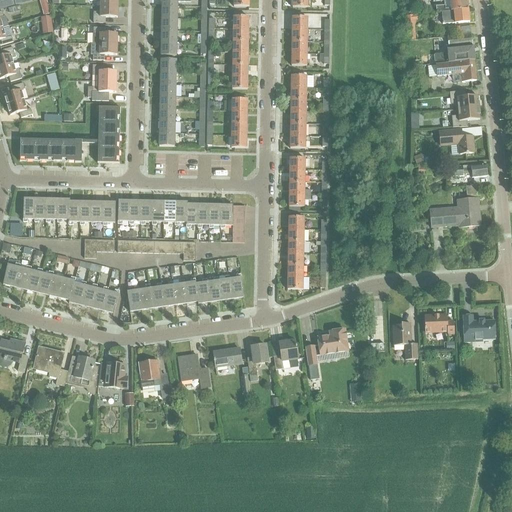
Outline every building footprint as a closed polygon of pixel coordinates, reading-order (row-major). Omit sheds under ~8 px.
[(10,0),(2,2),(4,9),(12,7),(10,0)] [(307,0),(291,0),(291,8),(307,8),(307,0)] [(432,0),(433,2),(444,1),(444,6),(436,7),(436,13),(441,13),(444,13),(468,11),(466,0),(432,0)] [(20,7),(8,10),(10,15),(21,12),(20,7)] [(117,7),(100,7),(100,13),(93,13),(93,23),(105,24),(105,18),(117,18),(117,7)] [(177,7),(162,7),(162,19),(177,19),(177,7)] [(444,13),(441,13),(442,25),(454,24),(469,22),(468,11),(444,13)] [(8,27),(5,17),(3,18),(2,12),(0,12),(0,29),(2,29),(8,27)] [(415,15),(405,16),(406,22),(407,28),(414,27),(413,21),(416,21),(415,15)] [(51,16),(41,17),(42,26),(52,25),(51,16)] [(64,16),(55,16),(55,25),(63,25),(64,16)] [(233,17),(233,30),(248,30),(248,18),(233,17)] [(291,30),(307,31),(307,18),(291,18),(291,30)] [(177,19),(162,19),(162,31),(177,32),(177,19)] [(8,27),(2,29),(0,29),(0,46),(13,43),(8,27)] [(117,45),(117,34),(105,34),(105,28),(93,28),(93,45),(117,45)] [(248,30),(233,30),(232,42),(248,42),(248,30)] [(307,31),(291,30),(291,42),(306,43),(307,31)] [(162,31),(161,44),(176,44),(177,32),(162,31)] [(448,48),(471,45),(470,35),(447,38),(448,48)] [(232,42),(232,54),(247,54),(248,42),(232,42)] [(291,42),(291,54),(306,55),(306,43),(291,42)] [(176,44),(161,44),(161,56),(176,57),(176,44)] [(117,45),(93,45),(92,61),(104,61),(104,55),(116,56),(117,45)] [(0,68),(13,65),(11,59),(15,58),(12,48),(1,51),(2,57),(0,57),(0,68)] [(447,53),(434,55),(435,65),(436,65),(443,64),(459,63),(474,61),(472,48),(447,50),(447,53)] [(247,54),(232,54),(232,66),(247,66),(247,54)] [(306,55),(291,54),(291,67),(306,67),(306,55)] [(329,65),(329,55),(319,55),(319,63),(323,63),(323,65),(329,65)] [(161,60),(160,73),(176,73),(176,61),(161,60)] [(443,64),(436,65),(437,77),(443,76),(454,75),(455,82),(461,82),(461,83),(476,81),(474,61),(459,63),(443,64)] [(14,70),(13,65),(0,68),(0,79),(8,77),(10,83),(22,79),(19,69),(14,70)] [(92,82),(116,83),(116,72),(104,72),(104,66),(92,66),(92,82)] [(232,66),(232,77),(247,78),(247,66),(232,66)] [(176,73),(160,73),(160,85),(176,86),(176,73)] [(290,89),(306,89),(313,89),(313,77),(306,77),(290,76),(290,89)] [(247,78),(232,77),(232,90),(247,90),(247,78)] [(116,83),(92,82),(92,88),(87,88),(87,99),(92,99),(92,102),(108,102),(108,93),(116,93),(116,83)] [(57,83),(49,86),(51,92),(59,90),(57,83)] [(7,106),(23,101),(20,91),(25,90),(23,84),(11,87),(13,93),(4,95),(7,106)] [(160,85),(160,98),(175,98),(176,86),(160,85)] [(290,89),(290,101),(305,101),(306,89),(290,89)] [(479,103),(477,102),(477,96),(465,98),(465,92),(449,93),(450,105),(457,105),(457,110),(479,108),(479,103)] [(175,98),(160,98),(160,110),(175,110),(175,98)] [(231,100),(231,112),(246,113),(247,100),(231,100)] [(23,101),(7,106),(10,116),(19,113),(21,118),(32,115),(30,109),(26,111),(23,101)] [(290,101),(290,113),(305,113),(305,101),(290,101)] [(120,109),(102,108),(102,122),(117,123),(117,117),(120,117),(120,109)] [(479,120),(479,115),(480,114),(479,108),(457,110),(458,116),(451,117),(452,129),(467,128),(467,122),(479,120)] [(160,110),(159,122),(175,122),(175,110),(160,110)] [(231,112),(231,124),(246,124),(246,113),(231,112)] [(305,113),(290,113),(290,125),(305,125),(305,113)] [(117,123),(102,122),(102,136),(112,136),(117,136),(117,131),(120,131),(120,123),(117,123)] [(175,122),(159,122),(159,134),(175,135),(175,122)] [(246,124),(231,124),(231,136),(246,136),(246,124)] [(290,125),(289,137),(305,137),(305,125),(290,125)] [(450,132),(438,133),(439,146),(451,145),(452,155),(459,155),(473,153),(472,137),(462,138),(461,131),(450,132)] [(175,135),(159,134),(159,147),(174,148),(175,135)] [(112,136),(102,136),(101,150),(112,150),(116,150),(116,145),(120,145),(120,136),(117,136),(112,136)] [(246,136),(231,136),(231,148),(246,149),(246,136)] [(305,137),(289,137),(289,149),(305,149),(305,137)] [(320,139),(311,139),(311,147),(320,147),(320,139)] [(33,162),(33,159),(34,140),(20,140),(19,159),(25,159),(25,162),(33,162)] [(39,162),(47,163),(47,160),(47,140),(34,140),(33,159),(39,159),(39,162)] [(61,160),(61,141),(47,140),(47,160),(53,160),(53,163),(61,163),(61,160)] [(67,163),(74,163),(75,141),(61,141),(61,160),(67,160),(67,163)] [(112,150),(101,150),(101,164),(116,164),(116,158),(119,158),(119,150),(116,150),(112,150)] [(420,156),(412,160),(415,166),(423,162),(420,156)] [(289,171),(304,172),(304,159),(289,159),(289,171)] [(463,175),(471,175),(472,178),(487,177),(486,165),(471,166),(448,168),(448,177),(463,177),(463,175)] [(304,172),(289,171),(289,183),(304,183),(304,172)] [(289,183),(288,195),(310,196),(310,191),(304,191),(304,183),(289,183)] [(466,200),(457,201),(458,209),(429,211),(431,228),(459,226),(459,228),(480,226),(478,199),(476,199),(475,186),(465,187),(466,200)] [(310,196),(288,195),(288,208),(304,208),(304,200),(310,200),(310,196)] [(35,220),(35,199),(23,199),(23,222),(28,223),(28,220),(34,220),(35,220)] [(35,220),(34,220),(34,223),(38,223),(39,220),(46,220),(47,199),(35,199),(35,220)] [(46,220),(46,223),(50,223),(50,221),(58,221),(58,200),(47,199),(46,220)] [(58,221),(58,223),(62,223),(62,221),(69,221),(69,202),(69,200),(58,200),(58,221)] [(129,222),(130,201),(118,201),(118,224),(122,225),(122,222),(129,222)] [(129,222),(129,225),(133,225),(133,222),(141,222),(142,201),(130,201),(129,222)] [(141,222),(141,225),(144,225),(144,222),(152,222),(153,202),(142,201),(141,222)] [(69,221),(69,226),(73,226),(73,223),(80,223),(81,223),(81,202),(69,202),(69,221)] [(81,223),(80,223),(80,226),(84,226),(84,223),(92,224),(92,203),(81,202),(81,223)] [(152,222),(152,226),(156,226),(156,223),(163,223),(164,223),(164,202),(153,202),(152,222)] [(164,223),(163,223),(163,226),(168,226),(168,223),(175,223),(175,202),(164,202),(164,223)] [(175,223),(174,226),(178,226),(179,223),(186,223),(187,223),(187,204),(187,202),(175,202),(175,223)] [(92,203),(92,224),(92,226),(96,226),(96,224),(103,224),(104,203),(92,203)] [(103,224),(103,227),(107,227),(107,224),(115,224),(115,203),(104,203),(103,224)] [(187,223),(186,223),(186,228),(190,228),(190,225),(198,226),(198,205),(187,204),(187,223)] [(198,226),(198,229),(202,229),(202,226),(209,226),(210,226),(210,205),(198,205),(198,226)] [(210,226),(209,226),(209,229),(213,229),(213,226),(220,226),(221,226),(221,205),(210,205),(210,226)] [(221,226),(220,226),(220,229),(224,229),(224,226),(232,226),(232,225),(232,219),(233,213),(233,207),(233,205),(221,205),(221,226)] [(288,218),(288,230),(303,231),(303,218),(288,218)] [(288,230),(288,242),(303,242),(303,231),(288,230)] [(303,242),(288,242),(288,254),(303,254),(303,242)] [(3,245),(2,252),(10,254),(11,247),(3,245)] [(288,254),(287,266),(303,266),(303,254),(288,254)] [(3,286),(14,289),(19,268),(20,266),(16,265),(17,263),(9,261),(3,286)] [(102,267),(91,265),(89,271),(100,274),(102,267)] [(287,266),(287,278),(302,278),(303,266),(287,266)] [(19,268),(14,289),(25,291),(30,271),(31,268),(27,267),(26,270),(19,268)] [(30,271),(25,291),(37,294),(41,274),(42,271),(38,270),(37,273),(30,271)] [(41,274),(37,294),(47,297),(52,277),(53,274),(49,273),(48,276),(41,274)] [(229,280),(232,301),(244,299),(241,275),(236,276),(237,279),(229,280)] [(59,278),(52,277),(47,297),(59,299),(63,279),(64,277),(60,276),(59,278)] [(232,301),(229,280),(229,277),(225,278),(226,280),(218,281),(221,302),(232,301)] [(63,279),(59,299),(69,302),(74,284),(75,279),(71,278),(70,281),(63,279)] [(302,278),(287,278),(287,290),(302,291),(302,278)] [(214,282),(207,283),(210,304),(221,302),(218,281),(217,279),(213,279),(214,282)] [(191,283),(184,284),(183,284),(187,305),(198,303),(195,285),(195,280),(191,280),(191,283)] [(210,304),(207,283),(206,280),(202,281),(203,283),(195,285),(198,303),(198,305),(210,304)] [(180,285),(173,286),(172,286),(176,306),(187,305),(183,284),(184,284),(183,281),(179,282),(180,285)] [(69,302),(68,304),(80,307),(85,286),(86,284),(82,283),(82,285),(74,284),(69,302)] [(172,286),(173,286),(172,283),(168,283),(168,286),(161,287),(164,308),(176,306),(172,286)] [(92,288),(85,286),(80,307),(91,310),(96,289),(97,287),(93,285),(92,288)] [(157,288),(150,289),(153,310),(164,308),(161,287),(161,285),(157,285),(157,288)] [(146,289),(139,290),(142,311),(153,310),(150,289),(150,286),(145,287),(146,289)] [(96,289),(91,310),(102,312),(107,292),(108,292),(108,289),(104,288),(104,291),(96,289)] [(139,290),(139,288),(134,288),(135,291),(127,292),(130,313),(142,311),(139,290)] [(107,292),(102,312),(114,315),(119,292),(115,291),(115,294),(108,292),(107,292)] [(446,316),(424,317),(425,334),(447,333),(447,335),(454,335),(453,322),(447,322),(446,316)] [(482,341),(495,340),(494,321),(484,322),(483,321),(479,321),(479,322),(473,322),(472,316),(462,316),(463,323),(462,323),(463,343),(482,343),(482,341)] [(403,346),(404,361),(418,360),(417,360),(417,353),(417,345),(411,345),(410,324),(401,324),(401,326),(392,327),(393,346),(403,346)] [(319,347),(305,348),(308,366),(310,381),(320,380),(317,365),(316,357),(348,352),(345,330),(330,333),(331,336),(318,338),(319,347)] [(0,341),(0,358),(20,363),(17,372),(24,374),(28,357),(22,356),(25,345),(17,343),(16,345),(9,344),(9,340),(2,338),(1,342),(0,341)] [(290,369),(289,361),(297,359),(294,341),(279,344),(281,356),(273,357),(276,371),(290,369)] [(384,353),(384,344),(370,345),(371,353),(384,353)] [(454,344),(446,345),(446,353),(454,352),(454,344)] [(268,363),(265,346),(251,348),(253,358),(246,359),(250,382),(258,381),(255,365),(268,363)] [(56,386),(64,387),(67,373),(60,371),(64,354),(39,348),(33,370),(49,374),(49,377),(57,379),(56,386)] [(241,365),(239,350),(213,353),(215,368),(241,365)] [(199,380),(201,389),(210,388),(207,369),(198,371),(196,356),(178,359),(181,382),(199,380)] [(67,373),(65,381),(69,383),(81,385),(82,385),(81,385),(82,380),(89,382),(88,387),(89,389),(90,391),(91,392),(93,393),(95,394),(98,370),(93,368),(95,362),(78,357),(78,359),(71,357),(67,373)] [(155,392),(161,392),(162,399),(172,398),(171,388),(168,388),(166,375),(160,376),(158,361),(139,364),(142,391),(154,389),(155,392)] [(125,366),(112,365),(110,364),(110,365),(101,364),(98,387),(126,390),(127,381),(124,381),(125,366)] [(358,384),(349,384),(350,396),(359,396),(358,384)] [(133,407),(133,395),(125,395),(125,407),(133,407)] [(26,397),(22,403),(27,406),(31,400),(26,397)] [(313,427),(306,427),(306,438),(314,438),(313,427)]
